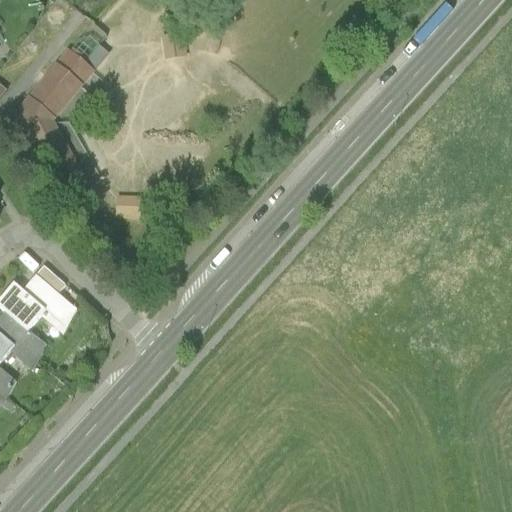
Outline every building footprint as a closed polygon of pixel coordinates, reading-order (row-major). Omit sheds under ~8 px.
[(183,34),(162,36),(165,61),(186,58),(183,34)] [(47,141),(61,122),(103,68),(99,65),(78,51),(22,121),(47,141)] [(0,81),(0,103),(9,87),(0,81)] [(61,122),(47,141),(77,191),(96,181),(61,122)] [(0,224),(8,219),(0,205),(0,224)] [(56,264),(48,273),(69,290),(76,281),(56,264)] [(69,290),(48,273),(35,289),(27,282),(10,301),(17,307),(40,326),(51,313),(75,332),(89,306),(69,290)] [(40,326),(17,307),(4,323),(0,319),(0,354),(9,361),(20,347),(44,366),(58,340),(40,326)] [(9,361),(0,354),(0,391),(14,402),(27,376),(9,361)]
